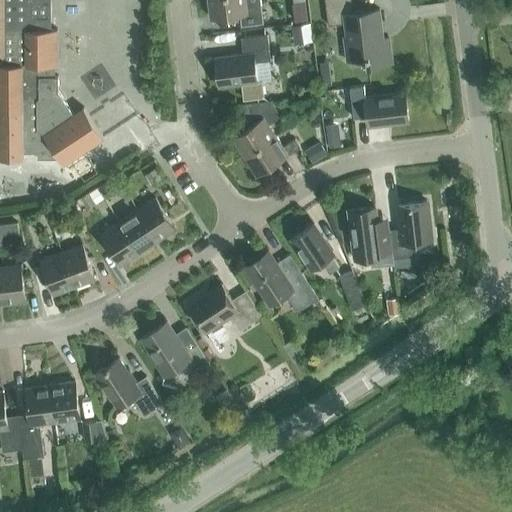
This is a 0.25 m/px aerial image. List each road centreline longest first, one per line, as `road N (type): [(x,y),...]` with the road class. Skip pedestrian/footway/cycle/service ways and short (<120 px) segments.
road 1 (secondary): [(169,511),(506,288)]
road 2 (residential): [(0,340),(65,327),(125,302),(241,225)]
road 3 (residential): [(241,225),(315,178),(354,164),(482,145)]
road 4 (residential): [(241,225),(197,152),(181,0)]
road 5 (residential): [(482,145),(461,0)]
road 6 (residential): [(506,288),(482,145)]
